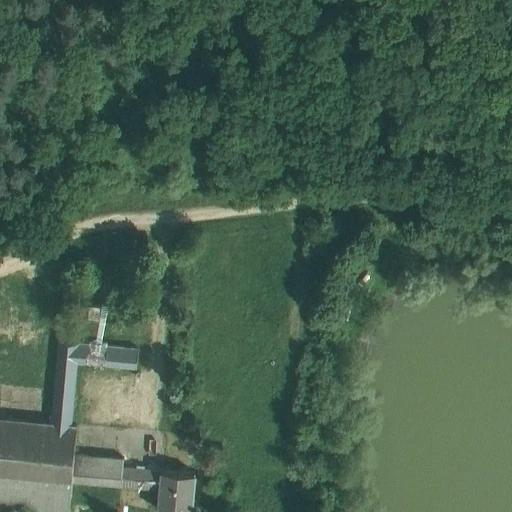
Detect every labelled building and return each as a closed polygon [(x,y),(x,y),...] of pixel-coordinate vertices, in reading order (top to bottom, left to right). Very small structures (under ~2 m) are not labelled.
[(139,347),(59,339),(51,421),(71,423),(77,360),(137,366),(139,347)] [(51,421),(0,416),(0,472),(72,479),(74,452),(77,424),(71,423),(51,421)] [(124,456),(74,452),(72,479),(72,480),(121,484),(123,465),(124,456)] [(163,468),(123,465),(121,484),(161,487),(163,468)] [(191,511),(195,471),(163,468),(161,487),(159,510),(183,511),(191,511)] [(72,479),(0,472),(0,505),(69,511),(72,480),(72,479)]
